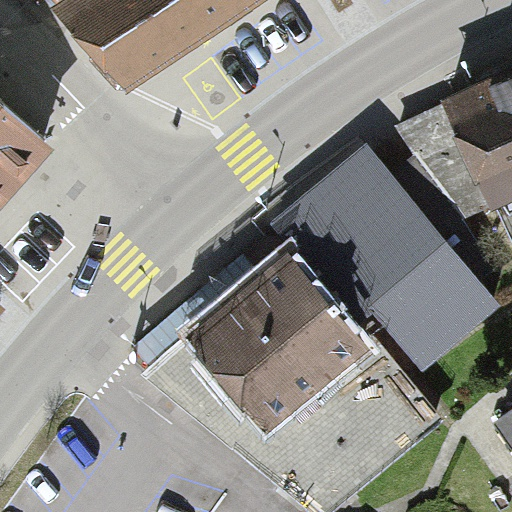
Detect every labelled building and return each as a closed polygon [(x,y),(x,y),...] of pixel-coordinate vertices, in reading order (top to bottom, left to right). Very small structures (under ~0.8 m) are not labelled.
[(49,0),(47,2),(124,96),(266,0),(49,0)] [(511,62),(424,100),(468,205),(511,186),(511,62)] [(0,196),(46,145),(0,103),(0,196)] [(461,239),(364,126),(272,201),(294,225),(373,314),(452,246),(461,239)] [(294,225),(186,316),(200,332),(283,431),(382,347),(394,337),(373,314),(294,225)] [(452,246),(373,314),(394,337),(421,369),(500,301),(452,246)] [(283,431),(200,332),(156,375),(320,511),(324,511),(438,419),(382,347),(283,431)] [(511,414),(498,425),(511,445),(511,414)]
